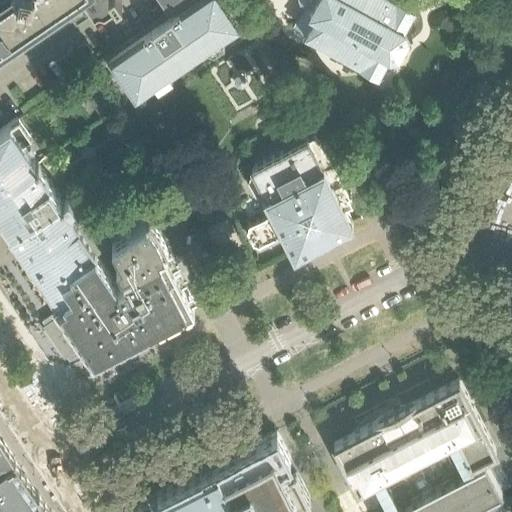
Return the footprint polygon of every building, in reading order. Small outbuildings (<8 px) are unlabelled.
[(0,0),(0,43),(12,35),(10,31),(15,28),(17,32),(63,0),(75,0),(77,2),(79,0),(0,0)] [(113,64),(105,70),(148,133),(230,75),(237,85),(259,69),(249,55),(264,45),(259,37),(240,21),(225,0),(190,0),(108,57),(113,64)] [(185,0),(163,0),(170,10),(185,0)] [(405,21),(414,5),(404,0),(298,0),(298,1),(300,5),(304,7),(314,14),(305,31),(343,52),(342,62),(351,67),(360,62),(378,72),(386,56),(397,54),(409,32),(405,21)] [(35,157),(29,148),(22,138),(30,133),(18,115),(0,127),(0,187),(37,161),(39,159),(37,156),(35,157)] [(346,194),(329,159),(313,135),(306,138),(306,137),(250,166),(265,193),(262,195),(271,211),(251,222),(247,229),(252,239),(259,241),(283,229),(294,250),(297,249),(296,249),(316,239),(331,231),(353,220),(341,197),(346,194)] [(26,217),(60,194),(43,169),(37,161),(0,187),(0,211),(11,228),(26,217)] [(123,202),(161,175),(156,167),(118,194),(123,202)] [(29,255),(79,220),(83,217),(89,212),(73,185),(60,194),(26,217),(11,228),(29,255)] [(54,311),(42,319),(46,323),(44,325),(46,327),(44,328),(61,353),(63,352),(65,355),(70,358),(81,350),(78,346),(79,345),(79,344),(84,341),(93,355),(94,355),(96,354),(95,353),(110,346),(138,332),(138,331),(152,324),(155,323),(155,322),(163,318),(194,302),(165,247),(160,249),(158,245),(164,243),(145,212),(128,222),(94,244),(95,245),(46,279),(57,295),(56,296),(54,298),(64,312),(59,315),(59,314),(57,315),(54,311)] [(46,279),(95,245),(94,244),(79,220),(29,255),(46,279)] [(415,398),(404,404),(388,412),(376,418),(377,419),(333,441),(357,487),(364,483),(365,482),(366,483),(368,483),(367,481),(373,478),(390,511),(387,511),(463,511),(502,492),(486,461),(474,467),(471,461),(496,448),(459,376),(416,399),(415,398)] [(289,511),(287,506),(310,494),(277,429),(259,438),(237,449),(237,450),(216,461),(242,511),(289,511)] [(0,511),(4,511),(37,491),(25,473),(0,434),(0,511)] [(242,511),(216,461),(216,460),(216,461),(215,460),(202,467),(202,468),(181,479),(180,479),(157,491),(157,492),(147,497),(154,511),(242,511)] [(51,511),(38,491),(37,491),(4,511),(51,511)]
